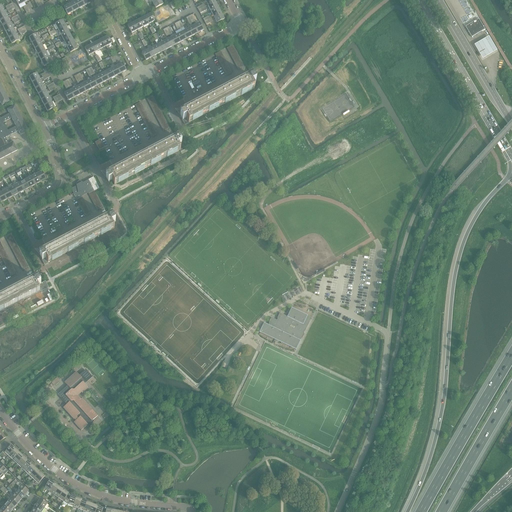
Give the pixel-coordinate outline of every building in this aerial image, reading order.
[(77,0),(75,1),(79,9),(85,6),(84,4),(81,0),(77,0)] [(163,5),(163,4),(160,0),(157,0),(152,3),(153,4),(156,8),(163,5)] [(75,1),(69,4),(73,12),(79,9),(75,1)] [(211,12),(218,8),(215,2),(208,6),(211,12)] [(73,12),(69,4),(63,7),(67,15),(73,12)] [(218,8),(211,12),(214,17),(222,13),(218,8)] [(155,21),(151,13),(145,16),(149,24),(155,21)] [(222,13),(214,17),(217,23),(218,23),(225,19),(222,13)] [(143,27),(149,24),(145,16),(139,20),(143,27)] [(8,17),(0,20),(3,26),(11,22),(8,17)] [(485,30),(479,19),(466,27),(472,38),(485,30)] [(58,30),(66,26),(63,20),(55,24),(58,30)] [(137,30),(143,27),(139,20),(133,23),(137,30)] [(11,22),(3,26),(6,32),(14,28),(11,22)] [(131,33),(137,30),(133,23),(127,26),(131,33)] [(204,30),(200,23),(194,26),(198,33),(204,30)] [(66,26),(58,30),(61,35),(69,31),(66,26)] [(198,33),(194,26),(188,29),(192,36),(198,33)] [(14,28),(6,32),(9,38),(17,34),(14,28)] [(192,36),(188,29),(182,32),(186,39),(192,36)] [(69,31),(61,35),(64,41),(72,37),(69,31)] [(186,39),(182,32),(176,35),(180,42),(186,39)] [(17,34),(9,38),(12,44),(20,40),(17,34)] [(32,43),(39,39),(36,34),(29,38),(32,43)] [(180,42),(176,35),(171,38),(175,45),(180,42)] [(102,39),(106,46),(112,43),(108,36),(102,39)] [(64,41),(67,47),(75,43),(72,37),(64,41)] [(490,37),(475,45),(484,60),(498,51),(490,37)] [(175,45),(171,38),(165,41),(169,48),(175,45)] [(35,49),(42,45),(39,39),(32,43),(35,49)] [(106,46),(102,39),(96,42),(100,50),(106,46)] [(169,48),(165,41),(159,44),(163,51),(169,48)] [(90,45),(92,48),(94,53),(100,50),(96,42),(90,45)] [(75,43),(67,47),(70,53),(78,49),(75,43)] [(163,51),(159,44),(153,47),(157,54),(163,51)] [(38,55),(45,51),(42,45),(35,49),(38,55)] [(94,53),(92,48),(90,45),(85,48),(89,56),(94,53)] [(157,54),(153,47),(148,50),(151,57),(157,54)] [(151,57),(148,50),(142,53),(146,60),(151,57)] [(41,61),(48,57),(45,51),(38,55),(41,61)] [(48,57),(41,61),(44,67),(51,63),(48,57)] [(116,66),(120,74),(126,71),(122,63),(116,66)] [(120,74),(116,66),(111,69),(115,77),(120,74)] [(115,77),(111,69),(105,72),(109,80),(115,77)] [(109,80),(105,72),(99,75),(103,83),(109,80)] [(33,83),(40,79),(37,73),(29,77),(33,83)] [(244,76),(184,107),(180,110),(182,113),(180,114),(180,115),(183,120),(185,125),(189,122),(190,122),(254,88),(252,84),(256,82),(253,77),(252,76),(250,77),(249,74),(244,76)] [(103,83),(99,75),(93,78),(97,86),(103,83)] [(87,81),(91,89),(97,86),(93,78),(87,81)] [(36,89),(43,85),(40,79),(33,83),(36,89)] [(82,84),(86,92),(91,89),(87,81),(82,84)] [(0,159),(17,150),(13,142),(9,144),(6,138),(19,131),(21,135),(27,132),(29,131),(29,130),(15,105),(7,109),(10,114),(0,119),(0,117),(0,102),(2,106),(5,104),(10,101),(9,100),(0,82),(0,159)] [(75,88),(79,95),(86,92),(82,84),(75,88)] [(39,94),(46,90),(43,85),(36,89),(39,94)] [(70,90),(74,98),(79,95),(75,88),(70,90)] [(42,100),(49,96),(46,90),(39,94),(42,100)] [(64,93),(68,101),(74,98),(70,90),(64,93)] [(45,106),(52,102),(49,96),(42,100),(45,106)] [(52,102),(45,106),(48,112),(55,108),(52,102)] [(170,138),(113,168),(110,170),(106,172),(107,175),(105,176),(106,177),(106,178),(108,182),(112,180),(114,185),(115,184),(180,150),(180,151),(180,150),(181,152),(189,148),(186,141),(181,144),(180,141),(179,139),(178,138),(176,139),(174,136),(170,138)] [(99,150),(104,148),(100,140),(96,143),(99,150)] [(36,174),(40,182),(46,179),(42,171),(36,174)] [(40,182),(36,174),(30,177),(35,185),(40,182)] [(35,185),(30,177),(25,180),(29,188),(35,185)] [(75,187),(71,189),(72,192),(74,195),(75,197),(76,199),(77,200),(82,197),(82,196),(88,193),(88,194),(94,191),(99,188),(93,177),(88,180),(84,182),(83,183),(82,183),(80,181),(77,184),(77,186),(76,186),(75,187)] [(29,188),(25,180),(19,183),(23,191),(29,188)] [(23,191),(19,183),(13,186),(18,194),(23,191)] [(18,194),(13,186),(8,189),(12,197),(18,194)] [(12,197),(8,189),(2,192),(6,200),(12,197)] [(45,264),(48,263),(49,262),(114,228),(112,224),(115,222),(113,217),(112,216),(110,217),(108,214),(104,216),(44,247),(40,249),(41,252),(39,254),(40,255),(42,259),(45,264)] [(49,287),(45,281),(41,283),(39,279),(38,279),(38,277),(35,279),(34,276),(30,278),(0,293),(0,310),(39,290),(40,290),(40,292),(49,287)] [(293,346),(297,347),(301,338),(301,339),(304,333),(303,333),(304,331),(305,332),(311,318),(306,315),(305,316),(301,314),(298,313),(296,313),(290,312),(288,317),(280,313),(277,318),(278,319),(277,320),(271,318),(269,323),(268,325),(264,323),(261,330),(264,332),(266,333),(267,334),(270,337),(275,339),(274,339),(281,343),(281,342),(282,342),(286,344),(288,345),(291,346),(293,346)] [(59,395),(67,404),(63,408),(68,413),(68,414),(69,414),(73,419),(73,420),(74,419),(76,421),(74,423),(81,430),(81,431),(87,425),(89,427),(93,421),(92,421),(98,416),(98,415),(93,410),(92,410),(92,409),(87,404),(88,404),(87,404),(82,399),(83,399),(82,398),(81,399),(78,396),(81,392),(83,393),(88,388),(89,388),(84,383),(86,382),(91,377),(89,375),(86,371),(80,376),(76,372),(70,377),(65,382),(64,382),(68,386),(66,388),(59,395)] [(11,445),(5,452),(9,456),(17,448),(15,446),(14,447),(11,445)] [(9,456),(13,460),(20,453),(18,451),(19,450),(17,448),(9,456)] [(13,460),(17,464),(25,456),(23,454),(22,455),(20,453),(13,460)] [(17,464),(22,468),(28,461),(26,458),(27,457),(25,456),(17,464)] [(22,468),(26,472),(33,464),(31,462),(30,463),(28,461),(22,468)] [(8,471),(0,464),(0,471),(4,476),(8,471)] [(26,472),(30,475),(36,469),(34,466),(35,465),(33,464),(26,472)] [(30,475),(34,479),(41,471),(40,470),(39,471),(36,469),(30,475)] [(41,471),(34,479),(38,483),(45,476),(42,474),(43,473),(41,471)] [(49,491),(55,482),(53,481),(52,482),(50,480),(44,488),(49,491)] [(57,484),(55,482),(49,491),(54,495),(59,487),(57,485),(57,484)] [(29,491),(22,485),(18,489),(25,495),(29,491)] [(62,488),(59,487),(54,495),(59,498),(65,489),(63,487),(62,488)] [(18,489),(15,493),(21,499),(25,495),(18,489)] [(67,490),(65,489),(59,498),(64,501),(67,495),(69,493),(66,491),(67,490)] [(15,493),(11,497),(18,503),(21,499),(15,493)] [(67,495),(64,501),(68,504),(73,506),(77,496),(75,495),(74,496),(71,495),(70,497),(67,495)] [(73,506),(78,508),(82,500),(79,498),(80,497),(77,496),(77,497),(73,506)] [(11,497),(8,502),(14,507),(18,503),(11,497)] [(48,503),(40,499),(37,503),(44,508),(48,503)] [(78,508),(84,511),(88,500),(86,499),(85,501),(82,500),(78,508)] [(84,511),(87,511),(89,511),(93,504),(90,503),(90,501),(88,500),(84,511)] [(4,506),(11,511),(14,507),(8,502),(4,506)] [(34,508),(40,511),(41,511),(44,508),(37,503),(34,508)]
